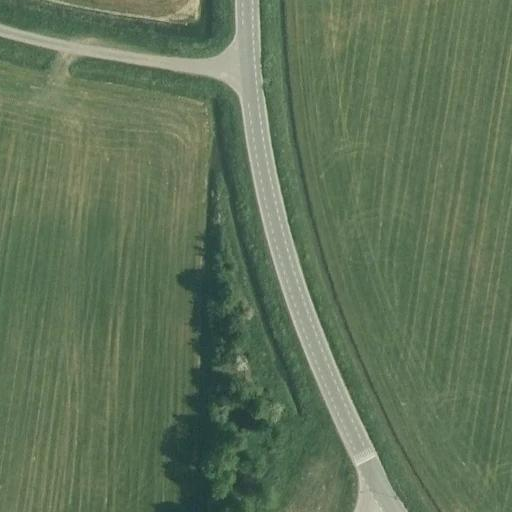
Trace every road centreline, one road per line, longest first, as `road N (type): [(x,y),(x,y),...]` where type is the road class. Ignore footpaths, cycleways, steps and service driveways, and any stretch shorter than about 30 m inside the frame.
road 1 (tertiary): [(390,508),(280,258),(241,70)]
road 2 (unclassified): [(241,70),(133,59),(0,30)]
